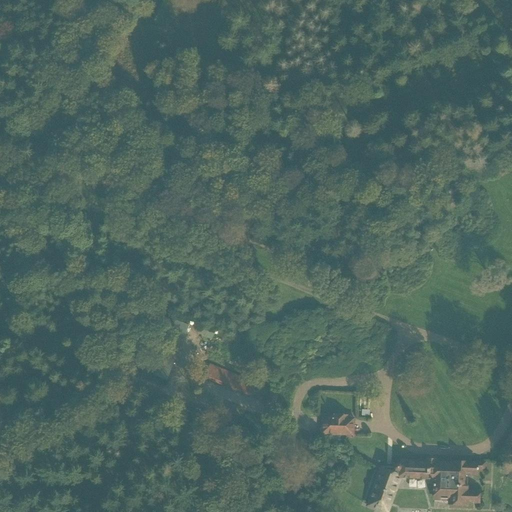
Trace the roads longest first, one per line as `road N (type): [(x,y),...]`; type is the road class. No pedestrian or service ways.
road 1 (unclassified): [(409,330),(0,167)]
road 2 (unclassified): [(479,188),(103,0)]
road 3 (unclassified): [(0,326),(228,415),(249,409),(296,422)]
road 4 (unclassified): [(386,379),(383,418),(416,448),(475,451),(511,408)]
